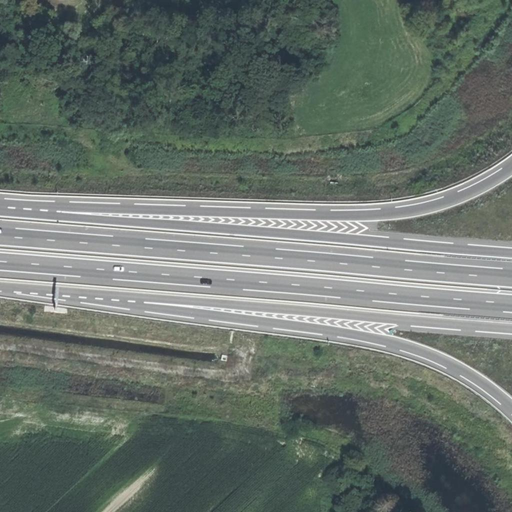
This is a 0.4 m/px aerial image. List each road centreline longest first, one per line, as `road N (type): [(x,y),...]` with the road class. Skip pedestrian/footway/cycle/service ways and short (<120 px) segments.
road 1 (trunk): [(4,287),(394,343),(459,367),(511,406)]
road 2 (trunk): [(511,168),(454,198),(388,214),(0,205)]
road 3 (trunk): [(0,262),(511,303)]
road 4 (trunk): [(511,277),(0,237)]
road 5 (trunk): [(511,252),(0,212)]
road 6 (trunk): [(4,287),(511,328)]
road 7 (track): [(242,362),(218,375),(0,346)]
